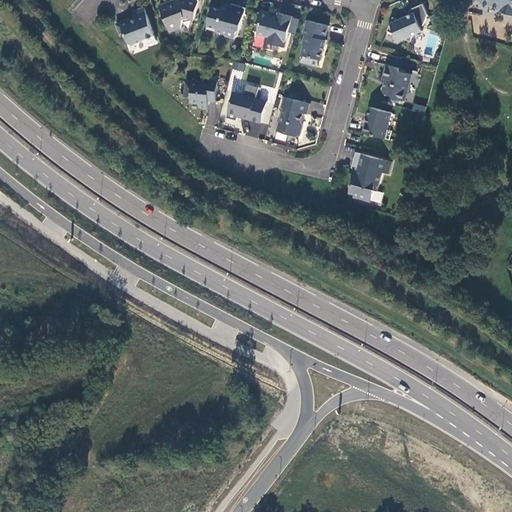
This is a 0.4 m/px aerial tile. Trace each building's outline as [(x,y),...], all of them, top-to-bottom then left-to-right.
[(173,0),(160,5),(163,13),(167,15),(166,21),(170,32),(181,28),(184,17),(194,20),(199,0),(173,0)] [(501,13),(511,15),(511,0),(474,0),(482,2),(482,4),(502,9),(501,13)] [(213,8),(208,26),(217,28),(217,31),(224,33),(226,36),(235,38),(238,29),(241,30),(247,8),(232,4),(231,6),(223,4),(221,10),(213,8)] [(400,20),(393,17),(388,31),(396,34),(399,42),(405,39),(412,42),(414,35),(423,31),(421,27),(424,25),(428,14),(423,4),(410,10),(412,14),(400,20)] [(157,41),(145,8),(134,12),(137,19),(133,20),(130,19),(116,24),(120,34),(125,32),(129,43),(132,45),(144,40),(147,42),(148,44),(157,41)] [(285,48),(293,17),(279,13),(278,17),(261,13),(258,23),(260,23),(258,34),(267,36),(265,42),(285,48)] [(327,35),(329,26),(308,20),(304,35),(306,35),(303,45),(305,45),(302,55),(303,55),(321,60),(322,60),(327,40),(325,40),(321,39),(322,34),(327,35)] [(321,60),(303,55),(301,62),(319,67),(321,60)] [(232,76),(242,77),(243,63),(233,62),(232,76)] [(400,69),(387,65),(383,82),(386,83),(385,86),(382,88),(383,90),(384,92),(385,94),(387,95),(390,94),(393,95),(395,98),(405,101),(407,93),(406,91),(407,85),(410,84),(412,75),(402,72),(400,69)] [(218,82),(210,81),(210,84),(187,81),(186,93),(192,94),(191,103),(200,104),(199,108),(208,109),(209,101),(216,102),(218,82)] [(257,97),(234,91),(229,112),(242,115),(242,117),(262,123),(268,102),(257,99),(257,97)] [(311,104),(295,100),(289,98),(285,97),(282,108),(284,108),(278,131),(298,137),(301,135),(302,129),(300,126),(304,113),(308,114),(311,104)] [(425,113),(426,106),(413,104),(412,111),(425,113)] [(394,113),(373,108),(366,134),(387,139),(389,130),(394,113)] [(393,162),(357,152),(352,168),(359,169),(356,178),(355,177),(353,184),(352,184),(351,190),(356,192),(355,194),(355,196),(372,200),(375,190),(378,191),(383,172),(390,174),(393,162)]
